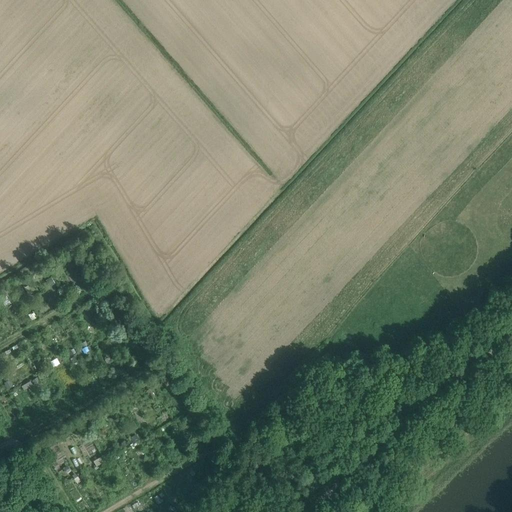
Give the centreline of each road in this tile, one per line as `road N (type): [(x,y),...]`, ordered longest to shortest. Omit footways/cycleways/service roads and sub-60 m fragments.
road 1 (unclassified): [(307,511),(511,330)]
road 2 (track): [(454,0),(285,181)]
road 3 (track): [(0,448),(140,366)]
